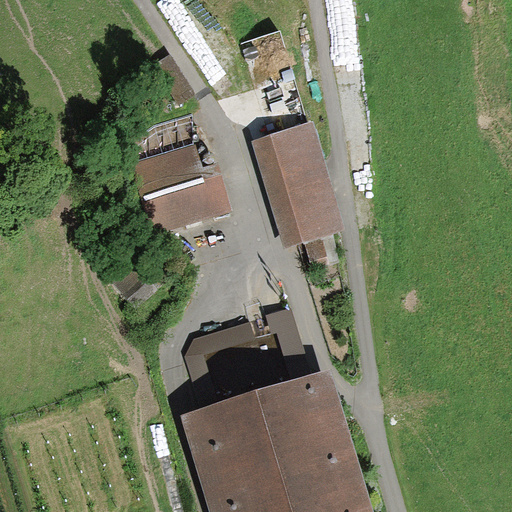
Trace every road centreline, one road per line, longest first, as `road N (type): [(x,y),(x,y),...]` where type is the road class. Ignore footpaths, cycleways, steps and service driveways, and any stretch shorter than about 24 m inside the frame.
road 1 (track): [(314,0),(341,152),(367,417)]
road 2 (unclassified): [(395,511),(367,417),(320,354),(285,263),(253,236)]
road 3 (unclassified): [(136,0),(229,149),(253,236)]
